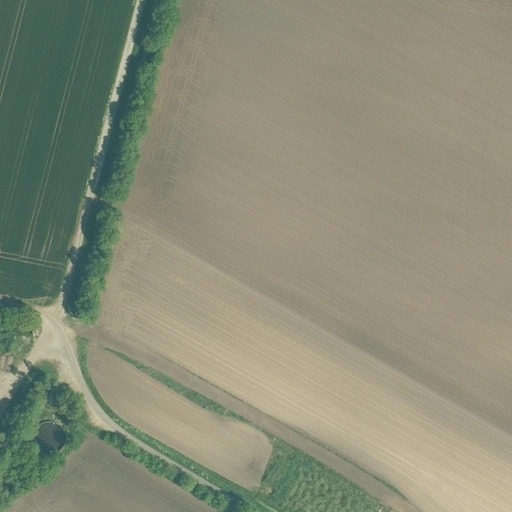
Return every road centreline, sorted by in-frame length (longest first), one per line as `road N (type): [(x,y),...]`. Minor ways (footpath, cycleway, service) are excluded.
road 1 (track): [(141,0),(60,309),(0,415)]
road 2 (unclassified): [(116,434),(247,511)]
